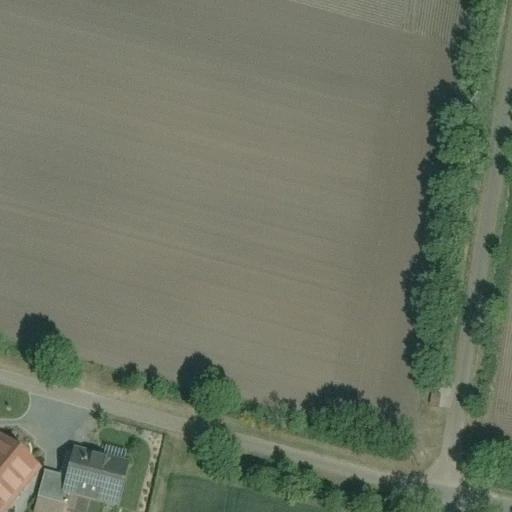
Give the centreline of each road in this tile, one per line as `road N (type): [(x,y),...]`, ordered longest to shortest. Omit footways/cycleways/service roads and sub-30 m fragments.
road 1 (unclassified): [(448,495),(0,378)]
road 2 (residential): [(511,89),(448,495)]
